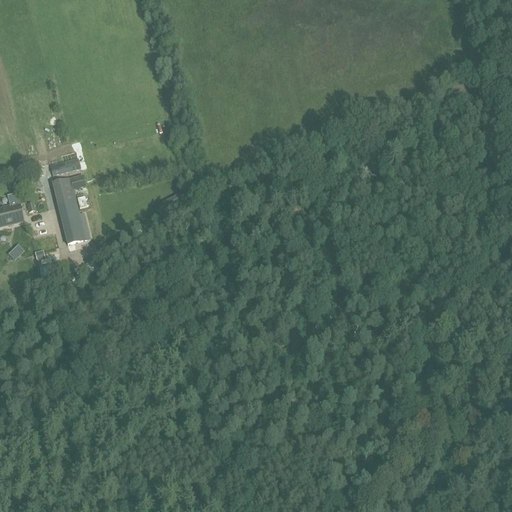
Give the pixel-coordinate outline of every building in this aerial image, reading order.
[(78,161),(50,167),(53,177),(80,170),(78,161)] [(83,176),(70,180),(73,192),(86,188),(83,176)] [(70,181),(53,185),(68,246),(90,240),(84,214),(79,215),(70,181)] [(19,206),(0,210),(0,228),(23,223),(19,206)] [(43,252),(35,254),(37,262),(45,260),(43,252)]
